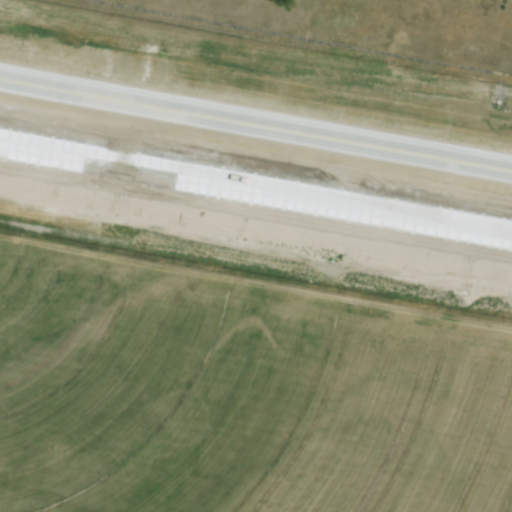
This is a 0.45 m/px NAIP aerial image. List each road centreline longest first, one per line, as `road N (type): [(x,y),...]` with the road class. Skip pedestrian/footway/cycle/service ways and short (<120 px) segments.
road 1 (motorway): [(511,171),(0,78)]
road 2 (motorway): [(0,140),(511,232)]
